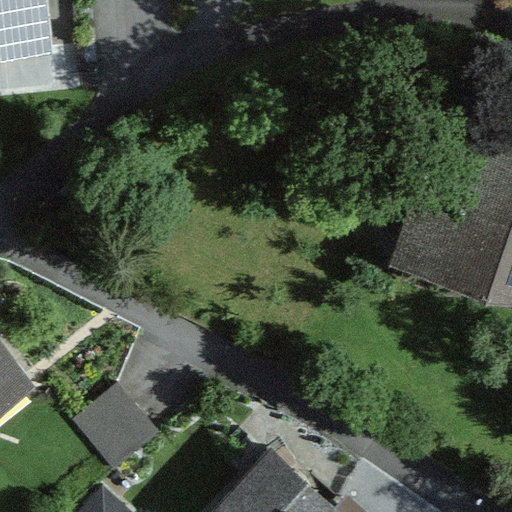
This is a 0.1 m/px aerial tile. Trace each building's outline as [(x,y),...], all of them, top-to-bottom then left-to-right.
[(0,0),(0,79),(46,75),(39,0),(0,0)] [(511,296),(511,135),(424,141),(384,261),(480,292),(511,296)] [(0,406),(41,374),(0,322),(0,406)] [(139,397),(118,374),(73,414),(93,437),(139,397)] [(159,421),(139,397),(93,437),(114,461),(159,421)] [(330,511),(333,509),(259,442),(195,511),(330,511)] [(70,511),(61,503),(52,511),(70,511)]
